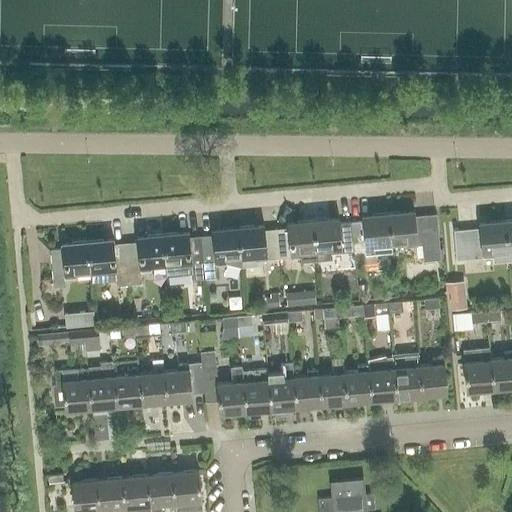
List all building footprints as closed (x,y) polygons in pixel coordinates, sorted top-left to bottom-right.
[(415,216),(414,210),(389,212),(391,242),(406,241),(406,246),(422,245),(424,261),(441,259),(437,214),(415,216)] [(391,242),(389,212),(363,215),(363,220),(351,222),(354,251),(377,249),(377,244),(391,242)] [(354,251),(351,222),(339,223),(339,217),(313,219),(317,260),(332,259),(331,254),(354,251)] [(317,260),(313,219),(288,222),(288,227),(276,229),(279,258),(302,256),(303,262),(317,260)] [(509,260),(505,220),(479,222),(480,228),(454,230),(457,259),(483,257),(493,256),(494,262),(509,260)] [(279,258),(276,229),(264,230),(264,224),(238,226),(242,267),(258,265),(257,261),(279,258)] [(242,267),(238,226),(213,229),(213,234),(201,236),(205,279),(216,278),(216,264),(227,263),(241,267),(242,267)] [(205,279),(201,236),(189,237),(188,231),(163,233),(166,264),(165,264),(167,275),(191,273),(192,280),(205,279)] [(166,264),(163,233),(137,236),(138,241),(126,242),(130,285),(142,283),(141,271),(152,270),(151,265),(165,264),(166,264)] [(130,285),(126,242),(114,244),(113,238),(88,240),(90,271),(105,269),(106,275),(116,274),(117,286),(130,285)] [(90,271),(88,240),(62,243),(62,248),(51,250),(54,287),(66,286),(65,279),(77,278),(76,272),(90,271)] [(358,293),(356,269),(343,271),(345,295),(358,293)] [(467,307),(464,280),(446,282),(449,309),(467,307)] [(286,291),(287,305),(316,303),(315,289),(286,291)] [(267,306),(280,304),(278,292),(270,293),(270,296),(266,296),(267,306)] [(241,297),(229,298),(230,310),(242,309),(241,297)] [(434,308),(433,298),(424,299),(425,308),(434,308)] [(414,312),(413,300),(388,302),(389,312),(403,310),(404,313),(414,312)] [(389,312),(388,302),(363,304),(364,318),(375,317),(375,313),(389,312)] [(352,315),(352,305),(337,306),(338,316),(352,315)] [(338,316),(337,306),(323,307),(324,317),(338,316)] [(500,309),(486,311),(487,321),(501,319),(500,309)] [(95,323),(93,310),(65,312),(66,325),(95,323)] [(302,319),(302,310),(287,311),(288,320),(302,319)] [(288,322),(288,320),(287,311),(263,313),(263,324),(270,323),(270,332),(282,331),(281,322),(288,322)] [(487,321),(486,311),(471,312),(472,322),(487,321)] [(252,324),(251,314),(237,316),(238,325),(252,324)] [(238,325),(237,316),(222,317),(223,327),(238,325)] [(185,331),(185,321),(171,322),(171,332),(185,331)] [(149,334),(148,324),(134,325),(135,335),(149,334)] [(135,335),(134,325),(120,327),(121,336),(135,335)] [(100,339),(98,329),(84,330),(85,340),(100,339)] [(84,330),(69,331),(70,341),(85,340),(84,330)] [(53,333),(54,343),(70,341),(69,331),(53,333)] [(490,358),(489,347),(463,349),(467,390),(492,388),(490,358)] [(242,375),(242,370),(242,366),(231,367),(232,381),(218,383),(215,350),(201,351),(205,391),(204,378),(217,377),(220,413),(246,411),(243,380),(243,375),(242,375)] [(511,350),(504,351),(504,357),(490,358),(492,388),(511,386),(511,350)] [(205,391),(201,351),(202,362),(178,364),(178,369),(164,370),(167,400),(192,398),(192,392),(205,391)] [(419,365),(419,359),(418,351),(393,353),(393,356),(393,361),(394,361),(394,367),(396,397),(421,395),(419,365)] [(393,361),(393,356),(386,357),(386,355),(368,359),(368,364),(369,369),(368,369),(371,399),(396,397),(394,367),(394,361),(393,361)] [(343,371),(344,371),(342,356),(331,357),(333,372),(319,374),(318,374),(321,404),(346,401),(343,371)] [(433,363),(419,365),(421,395),(447,392),(444,357),(432,358),(433,363)] [(164,370),(163,359),(152,360),(153,371),(139,372),(141,403),(167,400),(164,370)] [(114,375),(113,360),(101,361),(102,365),(88,367),(88,371),(89,371),(89,377),(91,407),(116,405),(114,375)] [(293,376),(294,376),(292,361),(281,362),(282,371),(268,373),(268,378),(271,408),(296,406),(293,376)] [(369,369),(368,364),(357,365),(358,370),(344,371),(343,371),(346,401),(371,399),(368,369),(369,369)] [(91,407),(89,377),(89,371),(88,371),(88,367),(55,369),(57,384),(53,385),(55,406),(65,405),(65,409),(91,407)] [(139,372),(139,367),(128,368),(128,373),(114,375),(116,405),(141,403),(139,372)] [(268,378),(268,373),(268,368),(242,370),(242,375),(243,375),(243,380),(246,411),(271,408),(268,378)] [(318,374),(319,374),(318,368),(307,369),(307,375),(294,376),(293,376),(296,406),(321,404),(318,374)] [(199,469),(173,472),(176,502),(175,502),(176,511),(202,509),(199,469)] [(176,502),(173,472),(148,474),(151,504),(150,504),(151,509),(151,511),(162,511),(161,503),(175,502),(176,502)] [(151,504),(148,474),(123,476),(126,506),(125,506),(125,511),(151,511),(151,509),(150,504),(151,504)] [(126,506),(123,476),(98,478),(100,508),(100,511),(111,511),(111,507),(125,506),(126,506)] [(100,508),(98,478),(72,481),(74,511),(100,511),(100,508)] [(365,511),(366,509),(375,508),(374,492),(364,493),(362,478),(331,481),(333,496),(318,498),(319,511),(365,511)]
